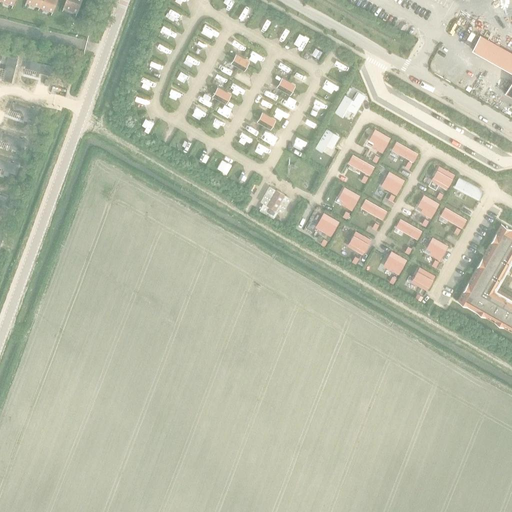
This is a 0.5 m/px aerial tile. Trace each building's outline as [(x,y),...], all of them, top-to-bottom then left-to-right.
[(41,0),(39,6),(52,11),(56,0),(41,0)] [(65,0),(63,7),(77,12),(80,0),(65,0)] [(236,56),(232,63),(243,69),(247,62),(236,56)] [(50,66),(27,59),(25,67),(48,73),(50,66)] [(13,74),(10,83),(16,84),(19,75),(13,74)] [(293,86),(282,79),(278,87),(289,93),(293,86)] [(218,89),(214,96),(224,102),(229,95),(218,89)] [(35,100),(15,95),(14,101),(33,106),(35,100)] [(273,120),(262,114),(258,121),(269,127),(273,120)] [(389,138),(375,129),(369,140),(374,142),(372,146),(382,152),(389,138)] [(1,139),(17,145),(20,140),(3,133),(1,139)] [(392,149),(413,161),(417,154),(396,141),(392,149)] [(373,166),(352,155),(348,163),(369,174),(373,166)] [(454,174),(439,166),(433,177),(439,180),(437,184),(446,188),(454,174)] [(404,180),(389,172),(383,182),(388,185),(386,188),(396,194),(404,180)] [(281,214),(290,199),(269,186),(260,202),(263,203),(259,210),(273,218),(277,211),(281,214)] [(351,210),(359,196),(344,187),(338,198),(343,200),(341,204),(351,210)] [(438,203),(423,195),(417,205),(422,208),(420,212),(430,217),(438,203)] [(365,199),(361,207),(382,219),(386,211),(365,199)] [(461,227),(466,219),(445,207),(440,215),(461,227)] [(338,221),(323,213),(317,223),(322,226),(320,230),(330,235),(338,221)] [(421,231),(400,219),(395,227),(417,239),(421,231)] [(461,303),(479,313),(511,254),(511,229),(505,225),(461,303)] [(370,240),(355,231),(349,242),(356,245),(354,249),(362,254),(370,240)] [(439,260),(447,246),(432,237),(426,248),(431,250),(429,254),(439,260)] [(398,274),(406,260),(391,251),(385,262),(390,264),(388,268),(398,274)] [(418,285),(426,289),(434,275),(419,267),(413,278),(420,281),(418,285)] [(511,330),(511,331),(511,302),(497,294),(493,300),(490,298),(481,314),(485,317),(487,313),(511,326),(511,330)]
